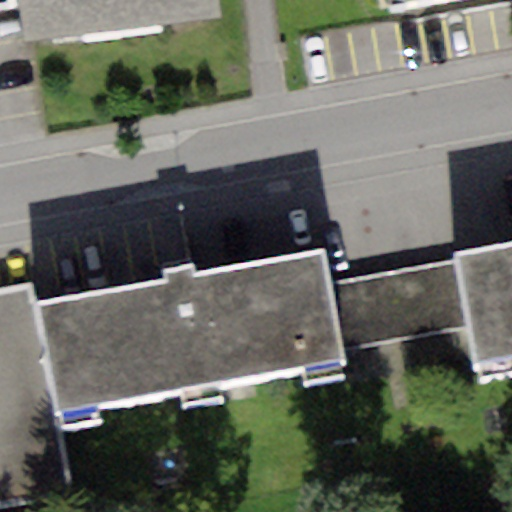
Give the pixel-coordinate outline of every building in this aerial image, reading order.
[(21,0),(26,44),(213,23),(210,0),(21,0)] [(511,253),(450,264),(462,330),(468,365),(511,357),(511,253)] [(162,284),(30,307),(50,419),(343,366),(340,351),(329,285),(323,255),(195,277),(193,266),(177,269),(160,272),(162,284)] [(450,264),(329,285),(340,351),(462,330),(450,264)] [(50,419),(30,307),(26,285),(0,289),(0,504),(63,493),(50,419)]
